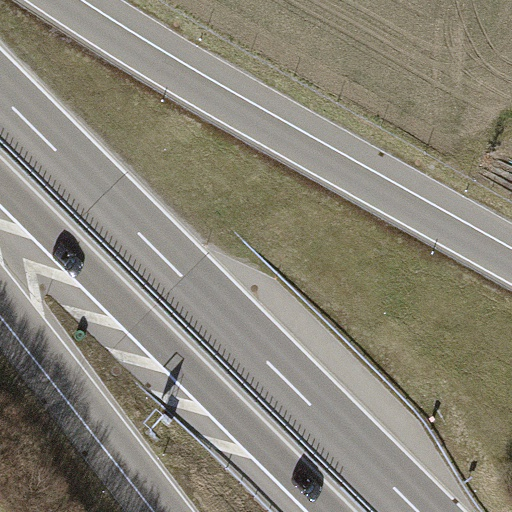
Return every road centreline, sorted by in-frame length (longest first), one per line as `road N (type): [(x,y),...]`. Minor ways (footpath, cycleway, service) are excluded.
road 1 (trunk): [(418,511),(0,93)]
road 2 (trunk): [(511,262),(58,0)]
road 3 (trunk): [(0,182),(332,511)]
road 4 (trunk): [(0,292),(170,511)]
